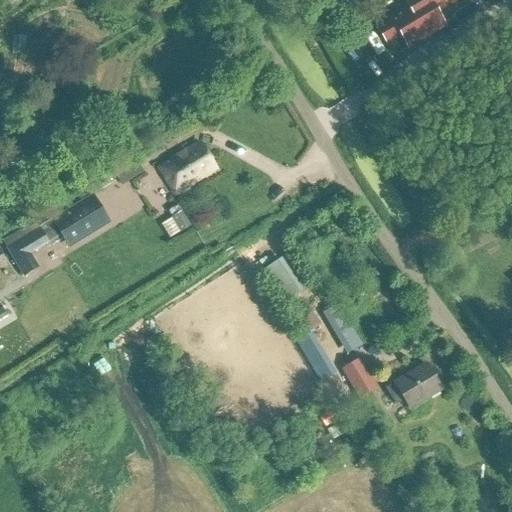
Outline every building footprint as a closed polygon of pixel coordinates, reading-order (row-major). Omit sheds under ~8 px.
[(391,19),(376,28),(387,45),(401,36),(408,48),(445,26),(437,12),(455,1),(454,0),(404,0),(408,6),(389,17),(391,19)] [(175,194),(215,169),(199,143),(158,169),(175,194)] [(135,158),(112,171),(120,184),(142,171),(135,158)] [(68,248),(108,223),(91,195),(38,229),(34,222),(24,229),(23,228),(1,242),(23,276),(38,267),(30,254),(60,235),(68,248)] [(190,226),(182,212),(171,219),(179,232),(190,226)] [(282,303),(301,289),(276,256),(257,269),(282,303)] [(359,335),(390,316),(377,295),(346,315),(359,335)] [(345,352),(361,344),(339,302),(322,311),(345,352)] [(58,339),(89,321),(81,307),(50,324),(58,339)] [(305,333),(319,323),(310,309),(295,319),(305,333)] [(359,359),(341,369),(358,397),(376,387),(359,359)] [(409,408),(441,389),(425,364),(394,383),(386,389),(395,404),(404,399),(409,408)] [(331,410),(319,418),(325,427),(337,419),(331,410)]
